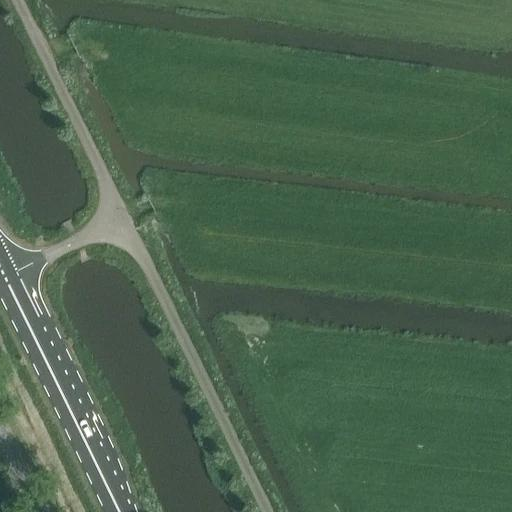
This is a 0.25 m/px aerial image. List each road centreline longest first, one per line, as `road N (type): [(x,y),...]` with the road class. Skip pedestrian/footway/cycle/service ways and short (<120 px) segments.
road 1 (unclassified): [(121,220),(265,511)]
road 2 (primary): [(118,511),(5,279)]
road 3 (unclassified): [(15,0),(121,220)]
road 4 (unclassified): [(5,279),(121,220)]
